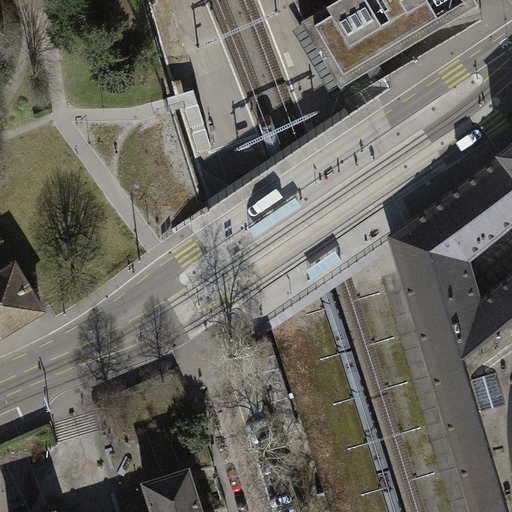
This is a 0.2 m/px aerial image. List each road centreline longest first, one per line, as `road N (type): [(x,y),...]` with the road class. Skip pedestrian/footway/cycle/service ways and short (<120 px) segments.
road 1 (secondary): [(511,36),(164,275)]
road 2 (secondary): [(183,316),(446,141),(511,86)]
road 3 (residential): [(183,316),(254,511)]
road 4 (secondary): [(164,275),(49,372)]
road 5 (secondary): [(49,372),(183,316)]
